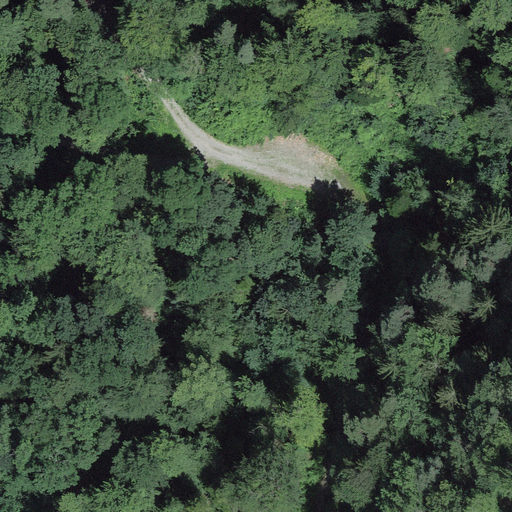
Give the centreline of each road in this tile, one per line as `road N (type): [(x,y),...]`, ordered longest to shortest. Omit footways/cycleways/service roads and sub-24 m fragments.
road 1 (track): [(201,146),(330,184),(372,218),(379,281),(319,511)]
road 2 (track): [(96,0),(201,146)]
